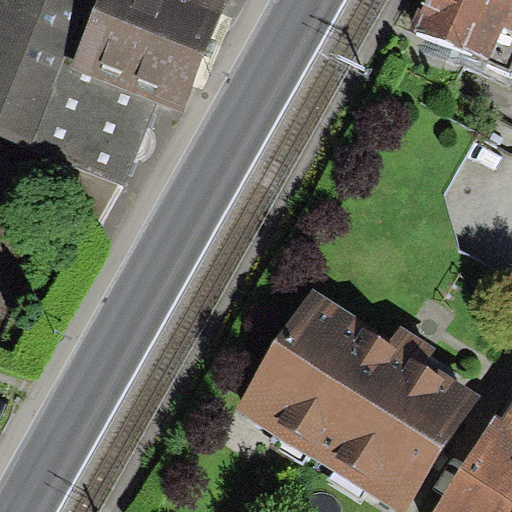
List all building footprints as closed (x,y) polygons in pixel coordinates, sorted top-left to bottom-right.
[(91,0),(87,11),(60,0),(0,0),(0,150),(109,194),(139,122),(187,141),(237,18),(191,0),(91,0)] [(441,0),(419,54),(488,83),(500,55),(511,60),(511,2),(506,0),(441,0)] [(359,260),(473,300),(485,264),(443,249),(481,141),(409,117),(359,260)] [(425,511),(483,421),(310,312),(232,437),(351,511),(425,511)] [(511,511),(511,443),(466,511),(511,511)]
